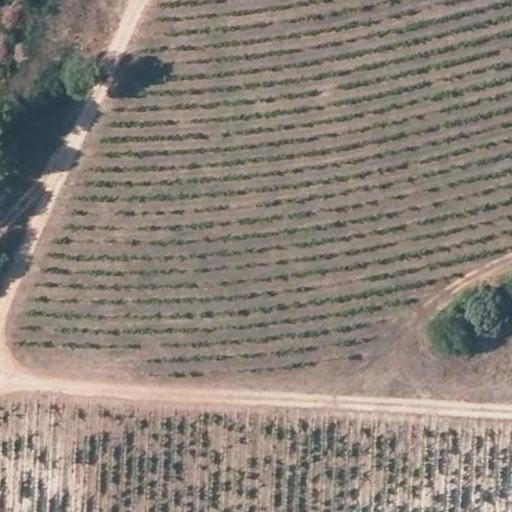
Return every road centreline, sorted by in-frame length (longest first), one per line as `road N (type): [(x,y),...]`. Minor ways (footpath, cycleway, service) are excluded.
road 1 (track): [(0,377),(511,415)]
road 2 (track): [(135,0),(0,326)]
